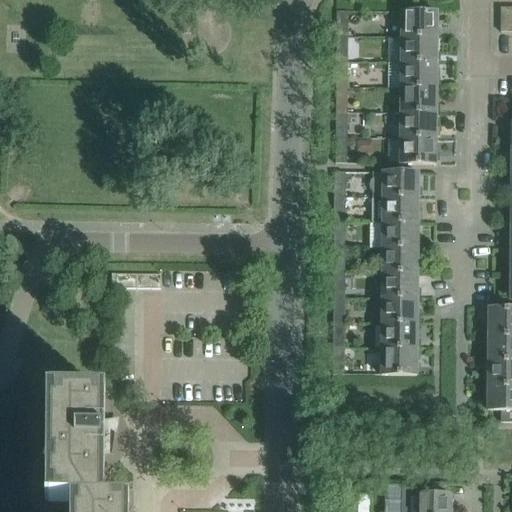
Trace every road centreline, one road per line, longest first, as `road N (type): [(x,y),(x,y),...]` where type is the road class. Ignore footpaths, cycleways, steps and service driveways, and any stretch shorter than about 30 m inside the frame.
road 1 (residential): [(0,363),(49,245),(284,245)]
road 2 (residential): [(282,511),(284,245)]
road 3 (residential): [(284,245),(296,0)]
